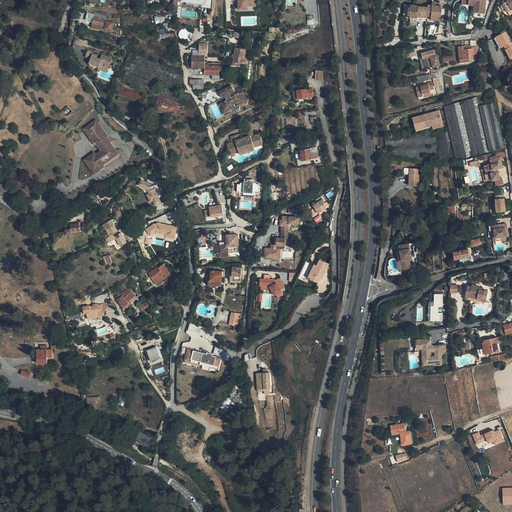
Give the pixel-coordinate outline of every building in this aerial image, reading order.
[(238,0),(239,9),(248,9),(248,2),(256,2),(255,0),(238,0)] [(461,0),(462,1),(467,2),(474,2),(473,6),(473,12),(485,13),(486,1),(483,1),(482,0),(461,0)] [(511,0),(509,0),(502,4),(506,12),(507,11),(511,8),(511,0)] [(430,7),(419,6),(413,6),(412,16),(419,17),(421,17),(427,17),(427,20),(427,21),(432,21),(432,20),(432,17),(442,18),(443,6),(430,5),(430,7)] [(106,16),(94,13),(94,14),(88,12),(86,20),(92,21),(92,23),(104,26),(106,16)] [(505,32),(495,36),(501,48),(504,46),(506,48),(505,49),(510,59),(511,59),(511,58),(511,45),(505,32)] [(77,38),(75,44),(83,46),(85,41),(77,38)] [(241,63),(246,64),(247,58),(244,58),(246,49),(235,47),(234,54),(234,57),(233,62),(241,63)] [(460,61),(470,60),(474,59),(474,56),(472,47),(471,47),(466,48),(458,49),(460,61)] [(109,67),(112,58),(101,54),(100,59),(96,58),(97,56),(92,54),(93,53),(89,51),(87,57),(88,58),(87,62),(99,67),(100,64),(109,67)] [(432,52),(421,54),(423,61),(424,60),(426,60),(429,70),(439,67),(437,57),(434,58),(432,52)] [(205,55),(192,55),(191,65),(194,65),(205,66),(205,55)] [(222,66),(210,66),(212,75),(219,75),(219,71),(222,72),(222,66)] [(315,80),(322,81),(323,71),(315,70),(315,80)] [(433,77),(435,77),(435,75),(429,72),(417,75),(419,80),(433,77)] [(485,73),(478,76),(481,85),(484,84),(489,83),(485,73)] [(433,77),(435,85),(441,84),(441,81),(440,76),(435,77),(433,77)] [(416,89),(418,98),(423,97),(422,95),(429,93),(429,91),(434,90),(433,83),(428,84),(428,86),(416,89)] [(231,85),(219,91),(222,98),(225,97),(227,101),(223,104),(222,102),(218,104),(220,106),(221,106),(223,108),(221,109),(223,113),(233,108),(232,105),(236,103),(238,106),(245,102),(243,98),(245,97),(243,92),(239,93),(239,92),(234,94),(236,97),(232,99),(229,94),(235,92),(231,85)] [(297,99),(313,97),(312,88),(296,90),(297,99)] [(158,105),(158,108),(173,112),(176,113),(178,108),(182,109),(183,104),(158,95),(155,104),(158,105)] [(476,97),(444,106),(456,158),(463,156),(464,158),(488,152),(476,97)] [(484,105),(495,150),(502,148),(500,140),(502,139),(493,103),(484,105)] [(173,112),(158,108),(156,112),(172,116),(173,112)] [(423,115),(411,118),(415,132),(431,129),(431,130),(442,127),(439,111),(427,114),(428,116),(423,117),(423,115)] [(96,121),(84,130),(85,132),(98,122),(96,121)] [(98,122),(85,132),(95,145),(96,144),(98,143),(102,149),(100,150),(95,154),(91,157),(90,155),(86,158),(96,172),(104,166),(103,164),(118,153),(106,137),(107,136),(98,122)] [(391,128),(394,135),(401,132),(398,125),(391,128)] [(254,147),(263,144),(259,134),(254,136),(251,128),(243,130),(246,137),(240,139),(238,134),(230,136),(233,144),(227,144),(229,151),(225,152),(228,159),(231,158),(230,155),(239,152),(240,154),(255,150),(254,147)] [(385,136),(385,157),(408,158),(407,160),(415,159),(415,161),(439,159),(436,131),(394,135),(385,136)] [(449,131),(437,132),(440,160),(451,158),(449,131)] [(310,149),(300,150),(301,160),(318,158),(317,153),(311,153),(310,149)] [(497,169),(503,167),(500,158),(506,156),(504,151),(496,154),(497,157),(495,157),(496,158),(493,159),(493,157),(491,157),(490,157),(491,163),(488,164),(488,163),(484,164),(485,166),(484,166),(486,171),(489,170),(491,175),(492,181),(495,180),(496,186),(503,184),(502,178),(500,179),(497,169)] [(96,172),(86,158),(84,160),(94,173),(96,172)] [(418,174),(418,169),(409,168),(409,173),(410,173),(410,174),(409,174),(412,174),(412,177),(411,177),(411,181),(409,181),(409,186),(418,186),(419,174),(418,174)] [(152,186),(141,180),(138,185),(147,191),(149,194),(146,195),(150,203),(152,202),(154,207),(161,204),(154,190),(155,189),(154,185),(152,186)] [(239,184),(238,191),(241,191),(241,192),(243,193),(243,195),(254,195),(255,192),(259,192),(260,185),(258,185),(258,184),(255,184),(255,183),(249,183),(250,181),(246,181),(246,183),(242,183),(242,184),(239,184)] [(497,212),(505,211),(504,198),(503,198),(503,194),(495,195),(496,199),(495,199),(497,212)] [(311,202),(313,205),(323,199),(321,196),(311,202)] [(313,205),(318,213),(323,211),(321,209),(325,207),(323,204),(325,203),(323,199),(313,205)] [(209,207),(210,216),(211,217),(223,215),(222,205),(209,207)] [(320,215),(313,218),(316,224),(323,220),(320,215)] [(281,232),(288,232),(289,224),(297,225),(298,217),(282,216),(282,220),(280,220),(280,226),(282,226),(281,232)] [(106,229),(114,224),(111,219),(107,222),(106,220),(102,223),(104,226),(106,229)] [(54,233),(55,244),(67,242),(66,234),(71,234),(71,232),(81,231),(80,223),(70,224),(71,229),(66,229),(66,231),(54,233)] [(494,231),(495,241),(502,240),(502,242),(507,241),(506,236),(508,236),(507,233),(506,233),(505,228),(507,228),(506,223),(491,225),(491,231),(494,231)] [(126,242),(121,232),(118,234),(117,232),(118,231),(114,224),(106,229),(109,236),(109,237),(110,240),(111,239),(112,241),(116,238),(120,246),(126,242)] [(166,237),(174,238),(176,228),(158,225),(157,226),(154,226),(148,230),(152,236),(156,233),(166,235),(166,237)] [(216,245),(216,257),(228,256),(228,252),(238,252),(237,246),(238,246),(238,234),(230,232),(229,235),(229,242),(219,242),(219,245),(216,245)] [(274,249),(265,248),(264,258),(271,258),(271,259),(279,259),(280,249),(279,249),(279,245),(293,246),(293,242),(297,243),(297,239),(288,238),(281,238),(276,238),(276,245),(274,245),(274,249)] [(470,241),(472,246),(482,244),(480,238),(470,241)] [(409,241),(399,243),(400,250),(397,251),(399,260),(402,260),(403,269),(411,268),(409,259),(409,257),(411,256),(409,241)] [(453,252),(455,259),(459,258),(460,262),(462,261),(466,260),(466,262),(471,261),(468,249),(453,252)] [(111,262),(108,255),(103,257),(106,264),(111,262)] [(310,278),(309,279),(318,283),(321,276),(323,277),(329,264),(319,260),(316,267),(313,273),(312,273),(310,278)] [(166,278),(171,274),(164,264),(159,267),(158,266),(148,273),(154,282),(164,275),(166,278)] [(313,265),(308,277),(310,278),(312,273),(313,273),(316,267),(313,265)] [(232,275),(230,275),(230,280),(240,281),(241,276),(241,267),(232,266),(232,271),(232,275)] [(222,271),(210,270),(210,280),(208,280),(208,284),(221,285),(222,277),(222,271)] [(260,278),(259,284),(269,286),(274,295),(276,294),(281,291),(280,290),(285,287),(279,278),(275,280),(270,279),(271,275),(265,274),(264,278),(260,278)] [(164,275),(154,282),(156,284),(166,278),(164,275)] [(485,302),(487,291),(482,289),(482,287),(478,286),(478,287),(475,287),(476,284),(471,283),(471,286),(467,285),(464,295),(470,297),(470,298),(477,299),(476,300),(485,302)] [(121,297),(117,300),(123,307),(128,303),(127,302),(132,298),(135,295),(129,287),(120,295),(121,297)] [(431,306),(431,321),(443,321),(443,313),(439,313),(439,306),(443,306),(443,294),(434,294),(434,306),(431,306)] [(146,303),(139,306),(142,312),(149,308),(146,303)] [(82,307),(84,314),(86,313),(88,320),(96,318),(100,318),(101,316),(103,316),(105,310),(106,310),(106,305),(101,304),(101,305),(95,304),(93,304),(93,306),(90,307),(89,305),(82,307)] [(237,326),(240,314),(231,312),(229,325),(237,326)] [(496,338),(482,341),(483,344),(484,348),(482,348),(484,355),(487,354),(499,351),(497,344),(496,338)] [(442,365),(441,352),(445,352),(444,345),(433,346),(433,347),(430,347),(430,339),(423,340),(424,364),(436,363),(436,365),(442,365)] [(40,349),(37,350),(37,363),(47,363),(47,357),(51,357),(51,350),(47,350),(46,346),(40,346),(40,349)] [(146,351),(151,362),(160,358),(156,346),(146,351)] [(488,357),(487,354),(484,355),(482,348),(478,350),(479,359),(488,357)] [(208,354),(189,350),(186,361),(204,366),(203,369),(211,370),(212,367),(219,369),(222,358),(213,356),(214,354),(208,353),(208,354)] [(491,357),(492,363),(507,359),(506,354),(491,357)] [(269,389),(269,373),(256,374),(257,390),(269,389)] [(228,397),(220,407),(226,412),(230,407),(232,408),(236,404),(238,405),(243,399),(242,398),(244,395),(240,392),(232,401),(228,397)] [(412,433),(405,434),(405,427),(392,427),(392,426),(390,426),(391,435),(401,434),(401,446),(413,445),(412,433)] [(479,432),(472,434),(476,444),(486,440),(488,444),(493,442),(494,445),(505,441),(499,428),(480,435),(479,432)] [(139,432),(135,443),(149,448),(153,438),(139,432)] [(408,459),(406,453),(390,459),(392,465),(408,459)] [(511,498),(511,490),(501,490),(502,504),(511,503),(511,498)] [(511,498),(511,503),(502,504),(502,506),(511,505),(511,498)]
